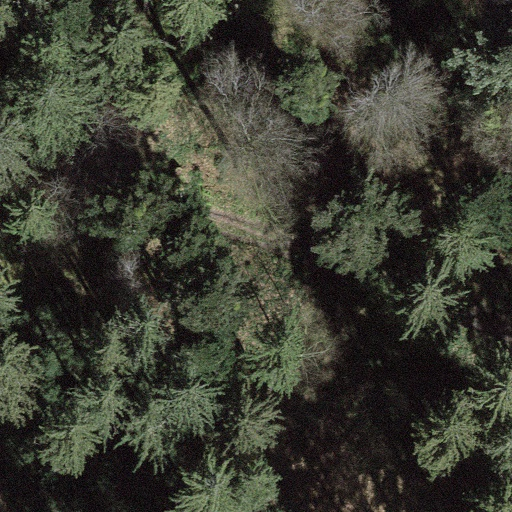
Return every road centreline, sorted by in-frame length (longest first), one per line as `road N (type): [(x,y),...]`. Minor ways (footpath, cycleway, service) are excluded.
road 1 (track): [(0,139),(493,322)]
road 2 (track): [(493,322),(349,0)]
